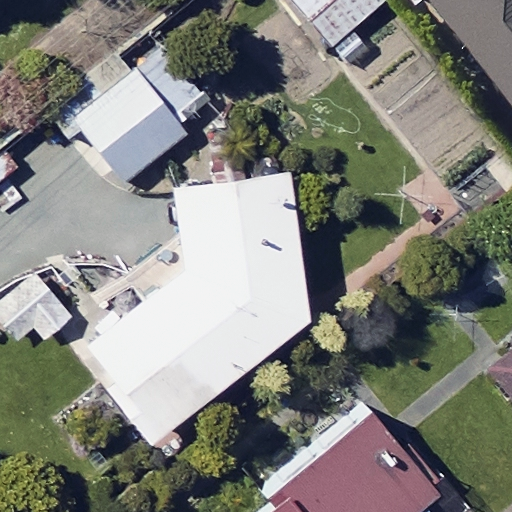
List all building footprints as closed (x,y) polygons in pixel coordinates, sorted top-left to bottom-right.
[(286,0),(320,38),(364,0),(286,0)] [(511,0),(441,0),(511,88),(511,0)] [(134,34),(41,104),(62,133),(76,123),(115,175),(194,116),(134,34)] [(132,426),(298,285),(276,146),(156,166),(169,248),(60,340),(132,426)] [(69,307),(28,258),(0,281),(0,322),(12,336),(29,322),(38,333),(69,307)] [(511,329),(473,359),(511,410),(511,329)] [(390,511),(429,479),(352,391),(212,511),(390,511)]
